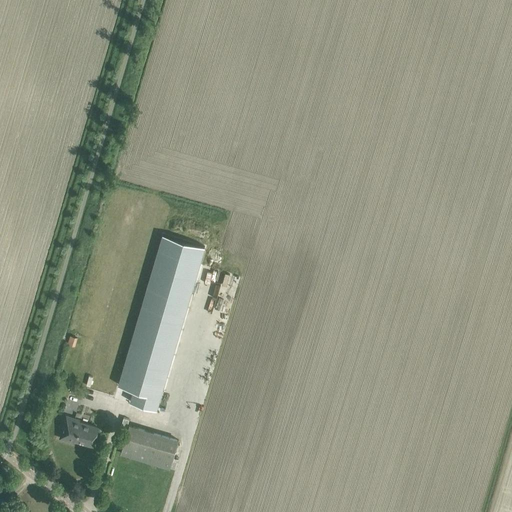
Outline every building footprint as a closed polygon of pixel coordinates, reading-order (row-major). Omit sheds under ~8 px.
[(166,232),(121,383),(136,388),(133,398),(160,406),(207,245),(166,232)] [(220,354),(281,369),(308,259),(279,252),(280,251),(249,243),(242,275),(229,272),(226,283),(237,285),(220,354)] [(225,295),(223,309),(230,311),(233,296),(225,295)] [(77,345),(79,336),(71,334),(69,343),(77,345)] [(212,362),(183,489),(245,503),(274,378),(245,372),(245,370),(212,362)] [(74,441),(74,440),(93,445),(96,436),(99,426),(80,420),(80,419),(67,416),(60,437),(74,441)] [(178,439),(130,425),(121,454),(169,469),(178,439)]
